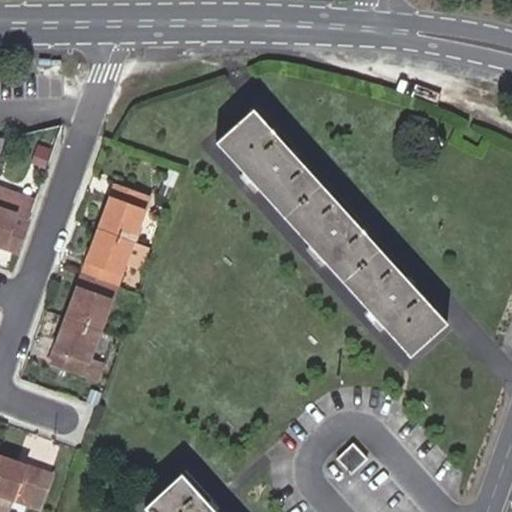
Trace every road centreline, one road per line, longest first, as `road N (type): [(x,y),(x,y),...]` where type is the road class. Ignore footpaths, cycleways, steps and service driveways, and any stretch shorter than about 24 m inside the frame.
road 1 (residential): [(117,25),(0,380)]
road 2 (tertiary): [(117,25),(379,27)]
road 3 (residential): [(449,511),(373,430),(351,423),(315,448),(310,470),(339,511)]
road 4 (tertiary): [(379,27),(511,48)]
